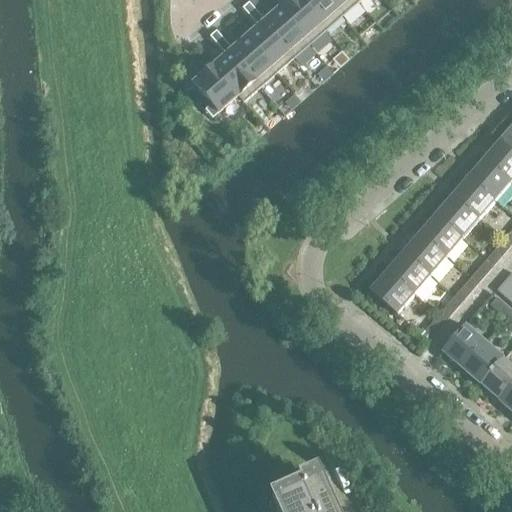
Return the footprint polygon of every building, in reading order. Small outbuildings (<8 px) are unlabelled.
[(289,0),(277,11),(309,48),(325,33),(296,0),(289,0)] [(296,0),(325,33),(341,19),(324,0),(296,0)] [(358,5),(353,0),(324,0),(341,19),(358,5)] [(250,19),(256,14),(248,4),(242,10),(250,19)] [(261,25),(293,62),(309,48),(277,11),(264,23),(261,25)] [(258,28),(261,25),(264,23),(256,14),(250,19),(258,28)] [(244,39),(276,76),(293,62),(261,25),(258,28),(244,39)] [(209,38),(217,47),(223,42),(215,33),(209,38)] [(228,54),(260,90),(276,76),(244,39),(231,51),(228,54)] [(225,56),(228,54),(231,51),(223,42),(217,47),(225,56)] [(212,68),(244,104),(260,90),(228,54),(225,56),(212,68)] [(205,111),(212,120),(218,115),(238,98),(243,105),(244,104),(212,68),(192,85),(210,106),(205,111)] [(511,132),(502,144),(511,153),(511,132)] [(486,163),(511,186),(511,185),(511,153),(502,144),(486,163)] [(486,163),(470,182),(496,204),(511,186),(486,163)] [(470,182),(454,200),(480,222),(496,204),(470,182)] [(454,200),(438,219),(464,241),(480,222),(454,200)] [(447,260),(464,241),(438,219),(421,238),(447,260)] [(511,232),(503,242),(511,249),(511,247),(511,232)] [(431,279),(447,260),(421,238),(405,256),(431,279)] [(503,242),(487,261),(495,268),(511,249),(503,242)] [(405,256),(389,275),(415,298),(431,279),(405,256)] [(471,280),(478,287),(495,268),(487,261),(471,280)] [(399,317),(399,316),(415,298),(389,275),(372,294),(399,317)] [(511,276),(498,293),(507,301),(511,294),(511,276)] [(454,299),(462,306),(478,287),(471,280),(454,299)] [(438,317),(446,324),(462,306),(454,299),(438,317)] [(491,307),(507,321),(511,315),(511,311),(498,299),(491,307)] [(419,334),(430,343),(446,324),(438,317),(426,331),(423,329),(419,334)] [(467,328),(444,354),(464,371),(486,345),(467,328)] [(464,371),(482,387),(505,361),(486,345),(464,371)] [(511,366),(505,361),(482,387),(501,403),(511,390),(511,366)] [(511,390),(501,403),(511,413),(511,390)] [(330,511),(305,455),(257,474),(273,511),(330,511)]
